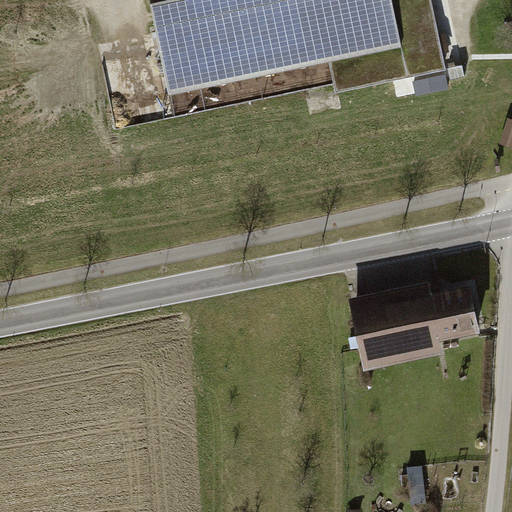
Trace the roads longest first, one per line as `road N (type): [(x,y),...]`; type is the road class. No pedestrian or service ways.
road 1 (secondary): [(511,222),(0,325)]
road 2 (residential): [(492,511),(511,259)]
